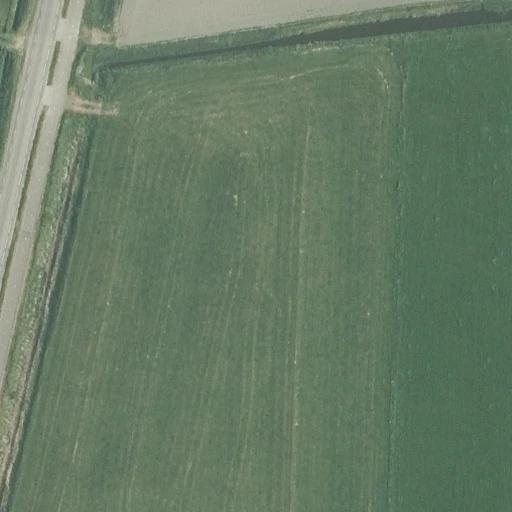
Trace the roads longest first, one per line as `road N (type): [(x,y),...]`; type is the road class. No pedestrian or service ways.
road 1 (track): [(446,0),(98,40),(67,33)]
road 2 (secondary): [(0,233),(50,0)]
